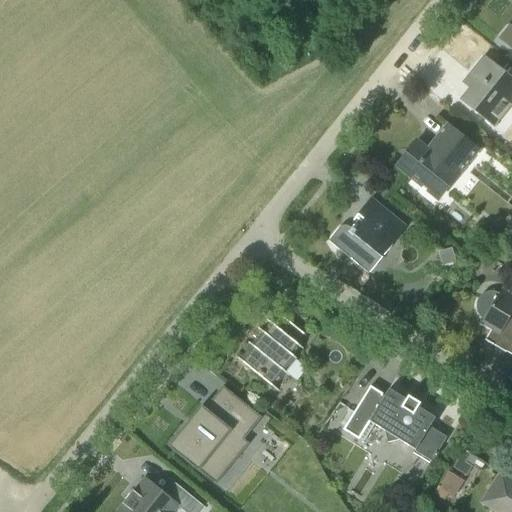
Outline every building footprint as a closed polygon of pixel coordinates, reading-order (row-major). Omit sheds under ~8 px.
[(503,40),(502,41),(511,49),(511,26),(511,29),(511,31),(505,42),(503,40)] [(461,101),(493,127),(511,103),(511,80),(484,58),(469,77),(475,83),(461,101)] [(458,176),(478,151),(447,126),(437,139),(441,143),(432,154),(416,142),(396,167),(433,197),(453,172),(458,176)] [(354,232),(350,229),(349,228),(348,227),(347,227),(346,227),(344,227),(343,227),(342,227),(340,228),(339,229),(328,242),(368,274),(405,228),(371,200),(372,199),(371,198),(352,222),(353,223),(356,219),(361,223),(354,232)] [(452,248),(438,252),(442,266),(455,263),(452,248)] [(511,296),(501,290),(498,294),(492,292),(490,292),(483,294),(479,297),(478,299),(476,305),(476,311),(478,317),(483,320),(481,324),(492,332),(486,342),(505,354),(511,342),(511,296)] [(250,347),(240,360),(236,358),(235,359),(277,393),(278,391),(274,388),(285,375),(287,377),(288,376),(291,378),(301,366),(298,363),(299,362),(293,358),(300,349),(303,352),(304,351),(299,347),(306,338),(307,337),(279,315),(278,316),(279,317),(272,325),(267,320),(266,321),(269,324),(262,332),(258,328),(257,329),(258,330),(253,337),(255,339),(250,345),(247,342),(246,343),(250,347)] [(370,387),(359,404),(343,431),(358,441),(359,440),(363,442),(374,425),(384,432),(387,444),(399,441),(414,450),(412,453),(430,465),(434,458),(437,459),(439,455),(437,453),(446,438),(429,428),(435,419),(416,407),(418,403),(410,398),(407,401),(389,390),(384,398),(382,396),(382,395),(370,387)] [(222,389),(204,410),(200,407),(167,449),(197,473),(198,473),(215,487),(248,446),(243,442),(260,420),(222,389)] [(345,426),(354,412),(348,409),(340,423),(345,426)] [(462,451),(452,469),(465,477),(472,466),(479,471),(483,464),(462,451)] [(470,485),(450,472),(435,494),(446,501),(450,495),(459,501),(470,485)] [(511,511),(511,480),(500,473),(481,503),(494,511),(511,511)] [(174,511),(178,508),(158,491),(143,479),(116,511),(174,511)] [(192,498),(191,499),(181,511),(182,511),(199,511),(203,507),(192,498)]
